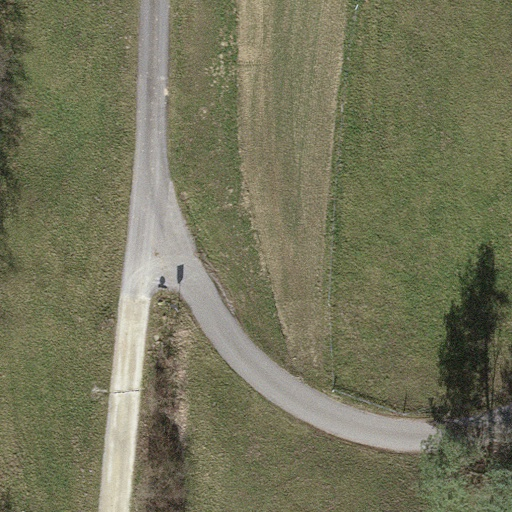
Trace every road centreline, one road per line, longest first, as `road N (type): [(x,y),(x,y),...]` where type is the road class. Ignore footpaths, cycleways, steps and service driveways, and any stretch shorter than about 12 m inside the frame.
road 1 (residential): [(151,0),(150,184),(122,511)]
road 2 (track): [(150,184),(222,330),(302,400),(381,433),(479,433),(511,416)]
